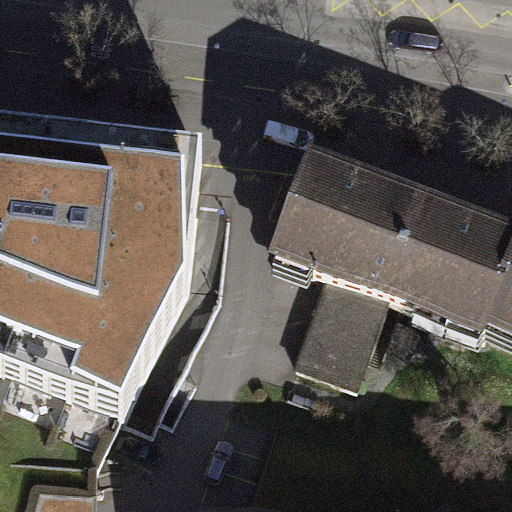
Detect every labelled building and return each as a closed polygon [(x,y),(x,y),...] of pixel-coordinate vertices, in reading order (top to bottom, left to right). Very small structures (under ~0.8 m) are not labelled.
[(200,165),(0,140),(0,378),(124,423),(191,298),(200,165)] [(511,275),(511,255),(311,176),(275,268),(329,290),(390,313),(482,350),(487,337),(511,275)] [(511,275),(487,337),(511,348),(511,275)] [(390,313),(329,290),(296,374),(356,398),(390,313)] [(102,511),(102,497),(40,497),(39,511),(102,511)]
